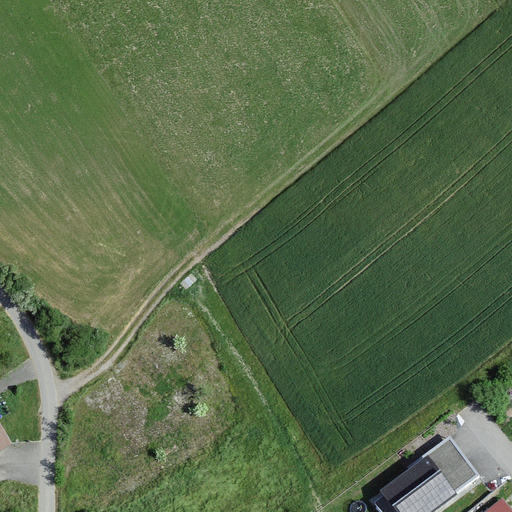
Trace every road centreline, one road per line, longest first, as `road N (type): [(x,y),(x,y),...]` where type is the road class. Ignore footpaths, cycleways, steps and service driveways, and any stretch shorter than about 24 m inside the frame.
road 1 (residential): [(46,511),(43,366),(0,292)]
road 2 (unknown): [(316,511),(451,413),(472,413)]
